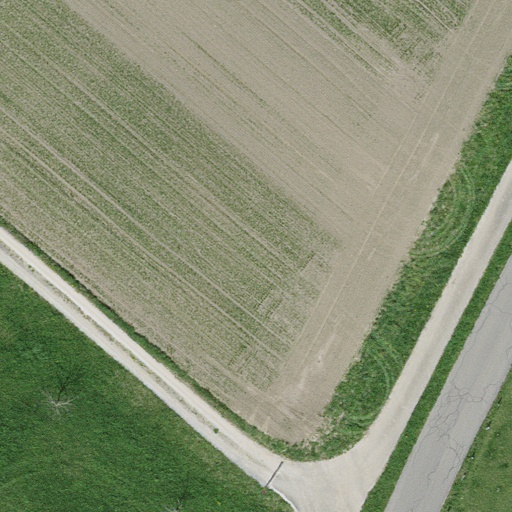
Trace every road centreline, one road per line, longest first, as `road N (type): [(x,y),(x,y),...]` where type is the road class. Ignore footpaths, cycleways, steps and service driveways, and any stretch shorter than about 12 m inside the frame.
road 1 (track): [(511,186),(350,488),(285,498),(0,270)]
road 2 (tertiary): [(411,511),(511,299)]
